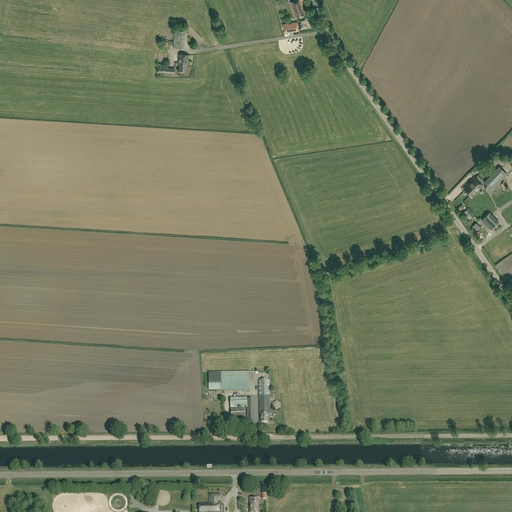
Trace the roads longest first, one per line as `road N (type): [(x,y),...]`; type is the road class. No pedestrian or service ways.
road 1 (unclassified): [(0,474),(511,471)]
road 2 (unclassified): [(511,301),(333,43),(314,0)]
road 3 (unclassified): [(246,437),(511,435)]
road 4 (track): [(0,438),(246,437)]
